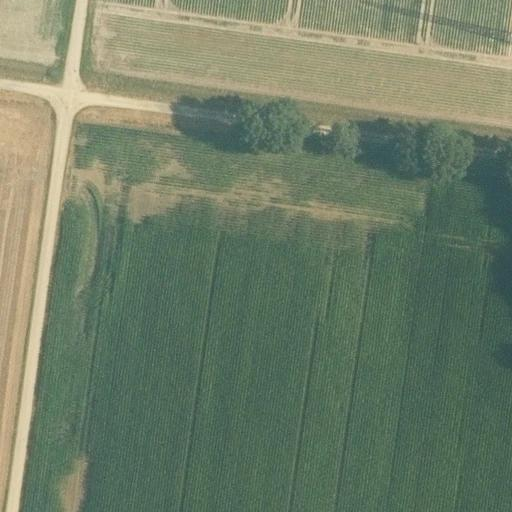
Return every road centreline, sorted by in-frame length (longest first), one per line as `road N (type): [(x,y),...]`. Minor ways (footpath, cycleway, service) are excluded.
road 1 (track): [(69,95),(511,158)]
road 2 (track): [(11,511),(69,95)]
